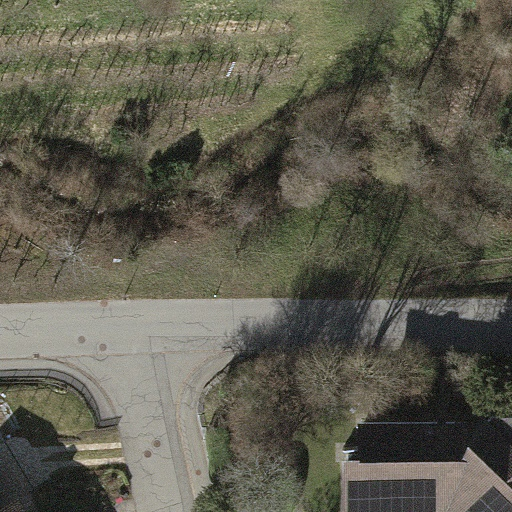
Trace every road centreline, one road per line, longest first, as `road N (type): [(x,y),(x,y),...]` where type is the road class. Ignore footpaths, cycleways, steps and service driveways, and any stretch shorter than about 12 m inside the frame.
road 1 (tertiary): [(132,328),(511,320)]
road 2 (residential): [(132,328),(168,511)]
road 3 (tertiary): [(0,332),(132,328)]
